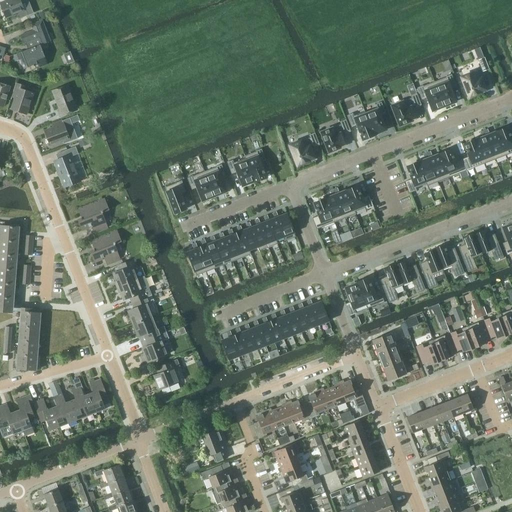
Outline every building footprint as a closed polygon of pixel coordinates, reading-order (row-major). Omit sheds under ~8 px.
[(5,0),(0,2),(0,3),(5,17),(16,13),(18,19),(29,15),(27,9),(24,10),(20,1),(22,0),(5,0)] [(25,43),(28,50),(40,45),(40,46),(51,42),(42,20),(31,25),(33,30),(20,36),(23,44),(25,43)] [(28,50),(14,55),(17,62),(21,60),(24,70),(37,64),(39,68),(48,64),(40,46),(40,45),(28,50)] [(479,61),(484,72),(489,70),(485,59),(479,61)] [(480,92),(485,90),(478,72),(462,78),(470,98),(481,94),(480,92)] [(456,102),(451,89),(456,87),(452,76),(446,78),(448,82),(437,87),(444,107),(456,102)] [(0,105),(3,106),(10,86),(0,83),(0,105)] [(25,86),(16,83),(12,97),(16,98),(13,110),(26,114),(33,93),(24,90),(25,86)] [(77,109),(67,85),(52,91),(59,108),(57,109),(60,116),(77,109)] [(408,88),(413,100),(418,98),(414,86),(408,88)] [(428,98),(433,111),(444,107),(437,87),(425,91),(423,87),(418,89),(422,100),(428,98)] [(410,120),(415,118),(408,100),(392,106),(399,126),(411,122),(410,120)] [(386,130),(381,117),(386,114),(382,103),(376,105),(378,110),(366,114),(374,135),(386,130)] [(338,116),(342,127),(348,125),(344,114),(338,116)] [(363,140),(374,136),(374,135),(366,114),(355,119),(353,114),(347,117),(352,128),(357,126),(363,140)] [(54,129),(45,133),(51,146),(69,138),(62,121),(52,125),(54,129)] [(307,128),(311,139),(317,137),(312,126),(307,128)] [(339,147),(345,145),(337,126),(321,133),(329,153),(340,148),(339,147)] [(511,138),(508,128),(497,132),(504,151),(511,148),(511,138)] [(497,132),(490,135),(488,129),(484,131),(494,155),(504,151),(497,132)] [(483,138),(476,140),(483,159),(494,155),(484,131),(480,132),(483,138)] [(308,160),(313,158),(306,140),(290,146),(298,166),(309,161),(308,160)] [(476,140),(464,145),(469,157),(462,160),(467,171),(474,168),(472,164),(483,159),(476,140)] [(75,147),(56,154),(58,161),(54,162),(64,186),(80,180),(71,156),(78,153),(75,147)] [(266,178),(260,163),(266,161),(262,150),(256,152),(258,157),(247,161),(255,181),(255,182),(266,178)] [(451,150),(440,154),(447,173),(458,169),(460,174),(467,171),(462,160),(455,162),(451,150)] [(440,154),(433,157),(430,152),(427,153),(436,178),(447,173),(440,154)] [(425,160),(418,163),(426,182),(436,178),(427,153),(423,154),(425,160)] [(243,186),(255,181),(247,161),(235,165),(233,161),(227,163),(232,174),(237,172),(243,186)] [(418,163),(407,167),(412,179),(405,182),(410,193),(417,190),(415,186),(426,182),(418,163)] [(226,192),(221,179),(226,176),(222,165),(216,167),(218,172),(206,176),(214,196),(226,192)] [(197,188),(202,201),(214,196),(206,176),(195,181),(193,176),(187,179),(192,190),(197,188)] [(167,192),(175,214),(186,209),(181,194),(186,192),(182,181),(176,183),(178,188),(167,192)] [(357,186),(346,191),(354,210),(365,205),(366,210),(374,207),(369,196),(362,199),(357,186)] [(346,191),(339,193),(337,188),(334,189),(343,214),(354,210),(346,191)] [(332,196),(325,199),(333,218),(343,214),(334,189),(330,191),(332,196)] [(325,199),(314,203),(319,215),(312,218),(316,229),(324,227),(322,222),(333,218),(325,199)] [(109,210),(105,200),(79,210),(83,220),(78,221),(81,230),(91,226),(94,233),(108,227),(103,213),(109,210)] [(276,240),(285,237),(278,219),(279,218),(277,213),(273,214),(275,220),(270,222),(269,222),(276,240)] [(287,215),(279,218),(278,219),(285,237),(294,233),(287,215)] [(267,244),(276,240),(269,222),(270,222),(268,216),(264,217),(266,223),(261,225),(260,225),(267,244)] [(258,247),(267,244),(260,225),(261,225),(259,219),(255,221),(257,227),(252,229),(251,229),(258,247)] [(249,251),(258,247),(251,229),(252,229),(250,223),(246,224),(248,230),(243,232),(242,232),(249,251)] [(511,224),(503,228),(508,241),(503,243),(507,254),(511,252),(511,249),(511,248),(511,247),(511,224)] [(0,225),(0,239),(18,241),(19,241),(20,227),(0,225)] [(240,254),(249,251),(242,232),(243,232),(241,226),(237,228),(239,234),(234,236),(233,236),(240,254)] [(231,258),(240,254),(233,236),(234,236),(232,230),(228,231),(230,237),(225,239),(224,239),(231,258)] [(117,231),(91,241),(95,251),(91,253),(94,262),(104,258),(107,264),(121,259),(115,244),(122,242),(117,231)] [(484,231),(474,235),(481,252),(482,254),(491,250),(495,260),(503,257),(494,235),(487,237),(484,231)] [(222,261),(231,258),(224,239),(225,239),(223,233),(219,235),(221,240),(216,242),(215,243),(222,261)] [(474,233),(463,238),(466,244),(459,247),(467,269),(475,266),(471,256),(481,252),(474,235),(474,233)] [(213,265),(222,261),(215,243),(216,242),(214,237),(210,238),(213,244),(207,246),(206,246),(213,265)] [(0,239),(0,254),(18,256),(19,241),(18,241),(0,239)] [(204,268),(213,265),(206,246),(207,246),(205,240),(201,242),(204,247),(198,249),(197,250),(204,268)] [(195,272),(204,268),(197,250),(198,249),(196,244),(192,245),(195,251),(188,253),(195,272)] [(445,245),(434,249),(435,250),(442,268),(451,264),(455,274),(463,271),(454,249),(447,252),(445,245)] [(435,250),(424,254),(427,261),(420,264),(428,286),(436,283),(432,273),(442,269),(442,268),(435,250)] [(0,254),(0,267),(15,269),(17,269),(18,256),(0,254)] [(114,273),(119,287),(137,279),(133,267),(135,266),(134,263),(136,262),(135,259),(118,266),(120,271),(114,273)] [(405,261),(395,265),(402,283),(403,284),(412,280),(416,290),(424,287),(415,265),(408,268),(405,261)] [(395,264),(384,268),(387,275),(380,278),(389,300),(396,297),(393,287),(402,283),(395,265),(395,264)] [(0,267),(0,281),(13,283),(16,282),(17,269),(15,269),(0,267)] [(368,278),(357,282),(358,283),(366,304),(377,299),(378,304),(384,302),(380,290),(374,293),(368,278)] [(130,297),(132,303),(148,297),(145,291),(143,292),(137,279),(119,287),(124,300),(130,297)] [(0,281),(0,295),(14,297),(16,282),(13,283),(0,281)] [(358,283),(346,288),(351,302),(346,304),(350,315),(356,313),(354,308),(366,304),(358,283)] [(0,311),(13,313),(14,297),(0,295),(0,311)] [(128,311),(133,324),(153,316),(148,304),(155,302),(152,295),(148,297),(132,303),(134,308),(128,311)] [(311,329),(320,326),(313,307),(314,307),(311,301),(308,303),(310,308),(305,310),(304,311),(311,329)] [(322,304),(314,307),(313,307),(320,326),(329,322),(322,304)] [(302,332),(311,329),(304,311),(305,310),(302,305),(299,306),(301,312),(296,314),(295,314),(302,332)] [(484,307),(479,309),(482,317),(488,315),(484,307)] [(21,308),(20,322),(40,324),(41,309),(21,308)] [(293,336),(302,332),(295,314),(296,314),(294,308),(290,310),(292,315),(287,317),(286,318),(293,336)] [(511,308),(500,314),(508,334),(511,332),(511,308)] [(284,339),(293,336),(286,318),(287,317),(285,312),(281,313),(283,319),(278,321),(277,321),(284,339)] [(500,314),(483,320),(490,338),(495,336),(496,339),(508,334),(500,314)] [(275,343),(284,339),(277,321),(278,321),(276,315),(272,317),(274,322),(269,324),(268,325),(275,343)] [(145,335),(147,340),(167,332),(164,326),(158,329),(153,316),(133,324),(139,337),(145,335)] [(445,319),(448,326),(454,324),(451,317),(445,319)] [(266,346),(275,343),(268,325),(269,324),(267,319),(263,320),(265,326),(260,328),(259,328),(266,346)] [(439,322),(442,330),(448,328),(445,320),(439,322)] [(483,320),(466,327),(474,347),(486,343),(485,340),(490,338),(483,320)] [(20,322),(19,337),(37,339),(39,339),(40,324),(20,322)] [(257,350),(266,346),(259,328),(260,328),(258,322),(254,324),(256,329),(251,331),(250,332),(257,350)] [(248,353),(257,350),(250,332),(251,331),(249,326),(245,327),(247,333),(242,335),(241,335),(248,353)] [(449,333),(456,351),(461,349),(462,352),(474,347),(466,327),(449,333)] [(239,357),(248,353),(241,335),(242,335),(240,329),(236,331),(238,336),(233,338),(232,339),(239,357)] [(149,346),(143,348),(148,362),(168,354),(163,341),(169,339),(167,332),(147,340),(149,346)] [(230,360),(239,357),(232,339),(233,338),(231,333),(227,334),(229,340),(223,342),(230,360)] [(390,333),(372,340),(387,381),(406,374),(390,333)] [(449,333),(433,340),(441,360),(452,356),(451,353),(456,351),(449,333)] [(19,337),(18,353),(20,354),(38,355),(39,339),(37,339),(19,337)] [(433,340),(415,346),(422,364),(428,362),(429,365),(441,360),(433,340)] [(20,354),(18,353),(17,369),(36,370),(38,355),(20,354)] [(160,374),(154,376),(159,390),(169,386),(171,391),(180,388),(178,382),(179,382),(174,369),(180,367),(177,360),(158,368),(160,374)] [(507,403),(511,400),(511,384),(511,381),(505,383),(502,377),(498,379),(507,403)] [(89,394),(96,413),(106,409),(101,398),(107,396),(101,379),(95,381),(94,380),(90,382),(94,392),(89,394)] [(96,413),(89,394),(84,396),(79,380),(74,382),(76,387),(87,416),(96,413)] [(342,380),(338,382),(345,402),(353,399),(357,408),(366,405),(357,383),(351,385),(349,380),(343,383),(342,380)] [(78,420),(71,401),(66,403),(57,382),(53,383),(68,423),(78,420)] [(335,406),(345,402),(338,382),(334,384),(334,386),(329,388),(335,406)] [(59,427),(68,423),(53,383),(49,385),(57,406),(52,408),(59,427)] [(78,420),(87,416),(76,387),(71,388),(75,399),(71,401),(78,420)] [(325,409),(335,406),(329,388),(323,391),(322,388),(318,390),(325,409)] [(318,412),(325,409),(318,390),(314,392),(314,394),(308,396),(310,401),(304,403),(310,419),(319,415),(318,412)] [(462,412),(462,413),(473,409),(467,394),(456,398),(462,412)] [(16,412),(23,431),(24,435),(33,431),(31,427),(28,418),(34,416),(29,404),(33,403),(30,395),(16,400),(20,410),(16,412)] [(452,417),(462,413),(462,412),(456,398),(446,402),(447,404),(452,417)] [(59,427),(52,408),(47,410),(43,400),(33,403),(41,423),(46,420),(50,430),(59,427)] [(302,422),(310,419),(304,403),(299,405),(297,401),(291,403),(290,401),(286,402),(293,422),(301,419),(302,422)] [(283,426),(293,422),(286,402),(281,404),(282,406),(276,409),(283,426)] [(442,421),(452,417),(447,404),(446,402),(436,406),(442,421)] [(13,434),(23,431),(16,412),(11,414),(7,404),(0,406),(0,417),(4,428),(10,425),(13,434)] [(432,425),(442,421),(436,406),(426,410),(432,425)] [(265,410),(273,430),(283,426),(276,409),(270,411),(270,409),(265,410)] [(273,430),(265,410),(261,412),(262,414),(256,417),(258,421),(252,424),(258,439),(267,436),(266,433),(273,430)] [(422,429),(432,425),(426,410),(416,414),(422,429)] [(412,433),(422,429),(416,414),(406,417),(412,433)] [(341,419),(331,423),(332,427),(342,423),(341,419)] [(343,427),(347,437),(363,430),(359,420),(343,427)] [(211,454),(215,462),(227,458),(221,442),(223,442),(218,429),(201,435),(209,455),(211,454)] [(363,430),(347,437),(351,447),(366,441),(367,441),(363,430)] [(313,436),(317,446),(322,445),(318,434),(313,436)] [(366,441),(351,447),(355,459),(371,452),(367,441),(366,441)] [(275,456),(278,462),(295,455),(293,449),(295,448),(296,446),(295,443),(271,452),(273,457),(275,456)] [(326,455),(322,445),(317,446),(321,457),(326,455)] [(448,451),(435,456),(437,462),(423,467),(427,477),(447,470),(443,460),(450,457),(448,451)] [(371,452),(355,459),(359,468),(371,463),(375,461),(371,452)] [(278,469),(279,473),(299,465),(295,455),(278,462),(280,468),(278,469)] [(371,463),(359,468),(362,477),(379,471),(375,461),(371,463)] [(459,465),(461,470),(470,467),(468,461),(459,465)] [(105,474),(108,481),(108,483),(123,477),(119,465),(104,470),(104,469),(95,473),(96,477),(105,474)] [(208,477),(212,487),(230,480),(227,475),(231,473),(230,468),(223,471),(221,465),(200,473),(203,480),(208,477)] [(299,465),(279,473),(281,477),(283,476),(286,482),(290,481),(293,487),(299,484),(308,481),(305,472),(302,473),(299,465)] [(451,480),(447,470),(427,477),(431,487),(451,480)] [(109,485),(112,493),(113,494),(128,489),(123,477),(108,483),(108,481),(99,485),(100,489),(109,485)] [(300,486),(301,490),(314,485),(312,479),(299,484),(300,486)] [(216,504),(238,496),(236,490),(240,488),(238,484),(232,486),(230,480),(212,487),(210,488),(216,504)] [(454,490),(451,480),(431,487),(435,497),(454,490)] [(76,486),(76,487),(79,495),(84,493),(81,484),(76,486)] [(58,489),(44,494),(48,506),(50,506),(62,501),(58,489)] [(117,506),(132,500),(128,489),(113,494),(112,493),(103,497),(105,500),(114,497),(116,504),(117,506)] [(284,502),(286,507),(303,501),(299,490),(279,498),(281,503),(284,502)] [(330,494),(332,498),(341,495),(340,490),(330,494)] [(458,500),(454,490),(435,497),(439,508),(458,500)] [(84,493),(79,495),(82,504),(87,502),(84,493)] [(394,511),(387,494),(377,498),(382,511),(394,511)] [(238,496),(216,504),(219,511),(221,510),(222,511),(244,511),(247,511),(245,505),(249,503),(247,499),(240,501),(238,496)] [(382,511),(377,498),(367,502),(371,511),(382,511)] [(366,499),(356,503),(359,511),(371,511),(367,502),(366,499)] [(136,511),(137,511),(132,500),(117,506),(116,504),(108,507),(109,511),(118,508),(119,511),(136,511)] [(462,510),(458,500),(439,508),(440,511),(441,511),(443,511),(442,511),(474,511),(472,506),(462,510)] [(50,506),(48,506),(50,511),(66,511),(62,501),(50,506)] [(303,511),(307,511),(303,501),(286,507),(287,511),(303,511)] [(330,502),(323,505),(325,511),(332,508),(330,502)] [(346,507),(347,509),(348,511),(359,511),(356,503),(346,507)]
